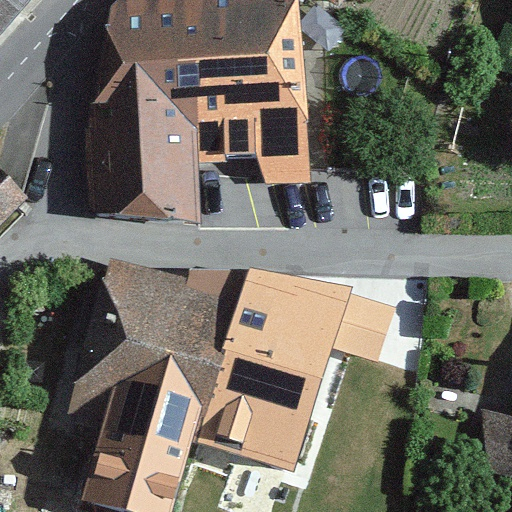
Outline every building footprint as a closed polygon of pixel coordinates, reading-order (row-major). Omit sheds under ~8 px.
[(0,0),(0,20),(17,0),(0,0)] [(108,0),(82,23),(84,94),(182,149),(184,179),(198,178),(185,0),(108,0)] [(185,0),(198,178),(306,186),(283,0),(185,0)] [(80,217),(190,232),(184,179),(182,149),(84,94),(80,217)] [(0,232),(25,207),(0,182),(0,232)] [(180,442),(282,474),(334,282),(237,257),(223,305),(180,442)] [(223,305),(100,271),(60,412),(96,422),(73,502),(108,511),(160,511),(180,442),(223,305)] [(511,511),(511,412),(476,402),(460,473),(511,486),(511,511)]
